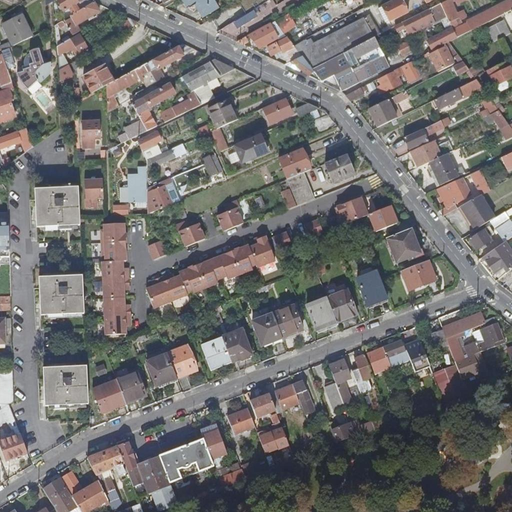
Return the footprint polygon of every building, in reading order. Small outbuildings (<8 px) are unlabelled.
[(73,15),(93,3),(87,0),(82,0),(82,1),(81,0),(56,0),(63,11),(69,8),(73,15)] [(213,0),(182,0),(186,6),(185,7),(185,8),(187,7),(193,11),(197,8),(202,16),(218,7),(213,0)] [(407,13),(400,0),(394,0),(381,7),(389,22),(407,13)] [(439,5),(449,23),(458,19),(449,0),(439,5)] [(456,38),(511,10),(508,1),(466,22),(467,24),(453,31),(456,38)] [(95,4),(93,3),(73,15),(71,16),(72,18),(65,22),(73,36),(80,32),(77,25),(99,12),(95,4)] [(449,43),(457,39),(456,38),(453,31),(449,23),(439,5),(439,4),(402,23),(408,36),(441,21),(447,33),(434,39),(439,48),(449,43)] [(11,46),(31,37),(21,15),(1,24),(11,46)] [(304,42),(294,47),(301,57),(311,69),(374,38),(363,18),(308,47),(304,42)] [(491,28),(498,41),(511,33),(511,28),(507,19),(491,28)] [(118,27),(123,33),(139,24),(130,20),(118,27)] [(54,26),(57,47),(60,46),(58,29),(64,25),(62,21),(54,26)] [(286,38),(274,21),(271,23),(281,40),(286,38)] [(401,40),(408,36),(402,23),(394,27),(401,40)] [(277,38),(269,25),(248,37),(258,49),(277,38)] [(59,71),(68,65),(63,56),(62,57),(61,54),(76,48),(80,56),(88,51),(79,34),(68,41),(62,44),(60,46),(57,47),(59,71)] [(294,47),(293,45),(286,37),(286,38),(281,40),(277,42),(278,44),(281,48),(281,50),(283,53),(294,47)] [(382,54),(374,38),(311,69),(321,82),(332,76),(340,91),(365,79),(355,60),(376,50),(379,56),(382,54)] [(426,55),(439,48),(434,39),(421,46),(426,55)] [(397,47),(402,56),(411,52),(406,43),(397,47)] [(271,55),(281,50),(281,48),(278,44),(268,49),(271,55)] [(178,47),(146,64),(150,72),(156,69),(157,71),(183,57),(178,47)] [(454,64),(445,47),(430,55),(438,72),(454,64)] [(8,48),(1,51),(2,55),(4,61),(7,69),(14,66),(8,48)] [(44,65),(39,49),(36,49),(34,49),(31,50),(29,52),(30,53),(28,54),(26,56),(25,57),(24,59),(23,62),(23,63),(24,66),(21,67),(23,71),(16,73),(18,77),(20,81),(22,83),(28,89),(38,81),(40,84),(48,76),(47,75),(48,73),(49,71),(50,69),(50,66),(50,63),(44,65)] [(365,79),(389,67),(382,54),(379,56),(376,50),(355,60),(365,79)] [(311,69),(301,57),(290,62),(300,70),(299,72),(321,82),(311,69)] [(4,61),(0,62),(0,72),(5,86),(12,83),(7,69),(4,61)] [(165,123),(202,106),(193,91),(220,77),(210,62),(181,78),(194,99),(161,115),(165,123)] [(284,65),(299,72),(300,70),(290,62),(284,65)] [(412,62),(394,71),(395,72),(377,81),(380,88),(376,89),(379,94),(389,89),(390,91),(401,85),(397,78),(404,74),(409,84),(421,78),(412,62)] [(463,62),(460,64),(453,67),(458,76),(469,70),(463,62)] [(511,72),(507,62),(487,72),(495,87),(498,86),(499,89),(503,91),(508,89),(508,85),(507,82),(511,79),(511,72)] [(113,82),(106,86),(106,113),(117,107),(113,99),(111,96),(125,89),(137,82),(135,79),(141,76),(149,90),(158,85),(156,83),(150,72),(146,64),(113,82)] [(59,82),(73,78),(68,65),(59,71),(59,82)] [(83,78),(92,94),(106,86),(113,82),(105,66),(83,78)] [(476,80),(432,102),(435,109),(437,108),(439,110),(450,105),(451,107),(456,105),(455,102),(482,89),(476,80)] [(38,81),(28,89),(32,95),(42,87),(40,84),(38,81)] [(0,91),(0,122),(15,117),(10,102),(13,101),(12,100),(17,98),(12,83),(5,86),(6,91),(1,93),(0,91)] [(132,105),(141,122),(147,132),(156,127),(146,110),(174,95),(169,85),(132,105)] [(362,88),(345,96),(350,102),(365,94),(362,88)] [(111,96),(113,99),(126,92),(125,89),(111,96)] [(405,91),(392,98),(395,105),(406,99),(405,95),(407,94),(405,91)] [(490,99),(484,102),(493,114),(499,112),(495,106),(490,99)] [(291,116),(283,100),(265,109),(272,125),(291,116)] [(217,130),(219,129),(236,121),(227,101),(208,110),(217,130)] [(387,101),(369,110),(378,128),(397,119),(392,110),(394,108),(392,105),(390,106),(387,101)] [(299,117),(318,109),(308,104),(295,110),(299,117)] [(499,112),(493,114),(491,115),(501,130),(509,126),(499,112)] [(99,121),(81,122),(82,149),(90,149),(90,140),(93,140),(100,140),(99,121)] [(120,138),(123,143),(135,137),(147,132),(141,122),(124,131),(126,135),(120,138)] [(441,122),(404,139),(410,150),(428,142),(426,137),(445,128),(441,122)] [(201,137),(206,134),(211,132),(212,132),(209,125),(198,130),(201,137)] [(511,130),(509,126),(501,130),(498,131),(502,138),(507,136),(511,145),(511,144),(511,130)] [(25,153),(33,148),(27,128),(18,131),(18,133),(0,139),(0,145),(1,148),(21,141),(25,153)] [(212,132),(211,132),(219,152),(228,148),(219,129),(217,130),(215,130),(212,132)] [(142,151),(147,161),(150,160),(162,154),(160,149),(159,150),(156,144),(162,141),(157,132),(155,133),(154,131),(143,136),(144,139),(138,142),(142,150),(142,151)] [(260,135),(234,146),(241,163),(267,152),(260,135)] [(432,143),(408,154),(411,160),(414,159),(419,169),(430,163),(448,155),(453,152),(448,142),(437,147),(435,148),(432,143)] [(170,151),(174,158),(175,158),(176,160),(180,158),(178,156),(185,153),(182,146),(170,151)] [(228,148),(219,152),(226,167),(235,163),(229,148),(228,148)] [(288,180),(304,173),(311,170),(301,149),(278,159),(288,180)] [(150,160),(154,167),(174,158),(170,151),(150,160)] [(511,152),(501,158),(508,171),(511,168),(511,152)] [(430,163),(441,186),(458,178),(448,155),(430,163)] [(354,175),(346,156),(326,164),(333,184),(354,175)] [(217,159),(205,165),(210,177),(222,171),(217,159)] [(470,176),(480,197),(480,196),(490,191),(479,171),(470,176)] [(299,205),(315,199),(304,173),(288,180),(299,205)] [(101,177),(83,178),(84,206),(92,206),(92,197),(95,197),(102,196),(101,177)] [(446,207),(438,211),(443,217),(457,209),(455,205),(471,197),(462,179),(438,190),(446,207)] [(172,204),(165,187),(157,190),(164,207),(172,204)] [(36,227),(79,226),(77,188),(34,190),(36,227)] [(281,193),(288,210),(296,206),(289,190),(281,193)] [(491,221),(494,219),(480,196),(480,197),(460,207),(475,231),(491,221)] [(265,206),(262,197),(256,200),(259,208),(265,206)] [(372,197),(363,201),(369,213),(378,209),(372,197)] [(361,198),(335,208),(338,216),(343,214),(345,217),(348,224),(368,216),(361,198)] [(226,213),(217,217),(223,232),(243,224),(237,209),(240,208),(237,200),(223,206),(226,213)] [(128,206),(113,206),(113,214),(113,215),(128,215),(128,206)] [(375,233),(397,224),(389,207),(368,216),(375,233)] [(509,218),(505,212),(494,219),(491,221),(495,228),(509,218)] [(186,221),(173,226),(176,234),(179,232),(185,247),(205,239),(198,224),(189,228),(186,221)] [(304,226),(309,239),(323,234),(318,221),(304,226)] [(505,243),(511,237),(511,223),(510,221),(496,231),(504,243),(505,243)] [(131,324),(130,309),(125,309),(125,305),(124,291),(124,288),(129,287),(128,272),(123,272),(123,269),(122,262),(126,262),(125,243),(126,243),(126,234),(125,235),(124,224),(107,225),(103,225),(103,231),(100,231),(101,257),(105,257),(105,263),(102,263),(105,336),(126,335),(126,327),(125,324),(131,324)] [(494,234),(489,226),(469,239),(476,251),(491,241),(488,238),(494,234)] [(0,247),(9,247),(9,227),(0,227),(0,247)] [(411,238),(407,229),(386,238),(395,263),(421,253),(414,237),(411,238)] [(287,233),(273,239),(278,252),(292,246),(287,233)] [(153,287),(146,290),(153,309),(171,302),(188,296),(186,293),(192,291),(193,294),(205,289),(217,284),(216,281),(226,277),(227,280),(239,275),(252,270),(251,267),(256,265),(257,268),(275,261),(265,235),(257,238),(259,243),(256,245),(249,248),(248,245),(238,249),(238,248),(230,251),(231,252),(196,266),(196,265),(188,268),(188,269),(179,273),(180,276),(173,279),(170,280),(168,275),(154,281),(156,286),(153,287)] [(161,241),(148,246),(154,260),(167,255),(161,241)] [(511,269),(511,252),(505,243),(504,243),(483,258),(494,275),(503,268),(507,274),(511,269)] [(433,276),(427,260),(400,270),(408,290),(422,285),(421,281),(433,276)] [(379,279),(377,272),(356,280),(366,306),(387,298),(379,279)] [(40,316),(83,313),(81,276),(38,278),(40,316)] [(435,281),(433,276),(421,281),(422,285),(434,280),(434,281),(435,281)] [(346,289),(326,298),(336,323),(356,315),(346,289)] [(0,310),(10,309),(10,296),(0,296),(0,310)] [(336,323),(326,298),(306,306),(315,330),(336,323)] [(293,306),(272,314),(282,338),(302,330),(293,306)] [(282,338),(272,314),(252,322),(261,346),(282,338)] [(449,320),(440,324),(442,329),(446,339),(455,335),(454,333),(476,325),(477,327),(484,324),(481,314),(451,325),(449,320)] [(5,332),(11,332),(11,319),(4,319),(5,318),(0,318),(0,343),(6,343),(5,332)] [(482,351),(504,343),(497,324),(480,330),(484,342),(478,344),(477,342),(464,346),(467,354),(463,356),(455,335),(446,339),(446,341),(453,358),(455,362),(473,355),(482,351)] [(446,339),(442,329),(418,338),(419,339),(425,356),(429,355),(426,348),(446,341),(446,339)] [(221,338),(231,364),(251,356),(241,330),(221,338)] [(210,371),(231,364),(221,338),(201,346),(210,371)] [(414,344),(405,348),(406,351),(410,360),(414,372),(429,366),(425,356),(419,339),(413,342),(414,344)] [(400,341),(383,348),(391,367),(410,360),(406,351),(404,351),(400,341)] [(166,354),(176,379),(196,371),(187,346),(166,354)] [(391,367),(383,348),(367,354),(374,374),(391,367)] [(489,369),(482,351),(473,355),(474,357),(457,364),(463,379),(480,372),(485,370),(489,369)] [(156,386),(176,379),(166,354),(147,361),(156,386)] [(373,376),(364,355),(355,359),(359,369),(352,371),(361,395),(372,391),(368,378),(373,376)] [(455,362),(453,358),(449,360),(451,364),(431,371),(444,404),(468,395),(461,379),(455,362)] [(345,360),(329,367),(335,382),(344,407),(345,408),(350,407),(348,403),(352,401),(344,380),(352,377),(345,360)] [(88,404),(86,366),(42,368),(44,406),(88,404)] [(0,407),(2,409),(9,405),(13,402),(12,369),(0,369),(0,407)] [(485,370),(480,372),(486,388),(491,387),(485,370)] [(116,380),(125,404),(145,397),(136,373),(116,380)] [(295,385),(293,386),(296,395),(298,394),(304,411),(312,408),(302,382),(300,379),(294,382),(295,385)] [(102,413),(125,404),(116,380),(93,389),(102,413)] [(344,407),(335,382),(324,387),(333,412),(344,407)] [(296,395),(293,386),(269,395),(275,410),(276,413),(281,412),(280,411),(299,404),(296,395)] [(275,410),(269,395),(250,402),(256,418),(275,410)] [(429,410),(438,406),(437,402),(427,406),(429,410)] [(426,403),(407,410),(410,417),(429,410),(427,406),(426,403)] [(0,410),(0,426),(1,426),(1,424),(7,423),(13,431),(16,437),(0,442),(0,444),(6,462),(12,460),(13,462),(18,460),(17,458),(25,455),(19,438),(21,437),(9,405),(2,409),(0,410)] [(255,426),(248,409),(227,418),(234,434),(241,432),(242,435),(248,432),(247,429),(255,426)] [(407,410),(388,417),(391,424),(410,417),(407,410)] [(374,431),(382,428),(379,420),(378,416),(370,419),(371,423),(374,431)] [(391,424),(388,417),(379,420),(382,428),(391,424)] [(339,423),(330,426),(334,437),(336,443),(355,435),(353,430),(350,423),(340,427),(339,423)] [(356,438),(374,431),(371,423),(353,430),(355,435),(356,438)] [(288,445),(282,429),(263,436),(261,432),(257,433),(265,454),(288,445)] [(28,454),(21,437),(19,438),(25,455),(28,454)] [(203,439),(177,450),(187,477),(213,466),(205,445),(203,439)] [(245,479),(242,470),(222,478),(219,471),(223,469),(213,442),(205,445),(213,466),(222,488),(245,479)] [(128,443),(118,447),(124,464),(135,492),(140,491),(139,488),(143,487),(143,483),(147,494),(151,493),(159,511),(177,505),(169,484),(159,457),(151,460),(150,458),(142,461),(143,463),(139,464),(136,465),(132,453),(128,443)] [(87,459),(99,482),(109,504),(111,508),(116,506),(115,502),(117,500),(118,498),(109,476),(112,475),(110,469),(115,467),(118,475),(125,473),(122,465),(124,464),(118,447),(101,452),(87,459)] [(177,450),(159,457),(169,484),(187,477),(177,450)] [(250,463),(241,467),(242,470),(245,479),(255,476),(250,463)] [(70,491),(69,492),(71,496),(77,506),(80,511),(87,511),(93,509),(94,511),(96,511),(109,504),(99,482),(84,492),(72,472),(62,478),(70,491)] [(51,498),(49,499),(54,506),(57,511),(68,511),(77,506),(71,496),(70,496),(61,479),(45,489),(51,498)]
